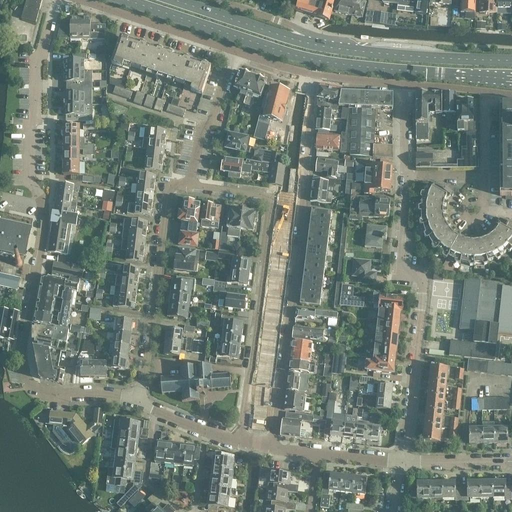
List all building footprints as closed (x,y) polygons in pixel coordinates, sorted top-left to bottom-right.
[(36,23),(42,0),(26,0),(21,19),(36,23)] [(311,0),(299,0),(296,10),(307,13),(311,0)] [(318,16),(323,0),(311,0),(307,13),(318,16)] [(323,0),(318,16),(329,20),(335,1),(334,0),(323,0)] [(348,3),(348,0),(336,0),(334,12),(352,16),(354,5),(348,3)] [(366,0),(348,0),(348,3),(354,5),(352,16),(362,19),(366,0)] [(398,0),(399,1),(417,3),(416,13),(426,14),(427,0),(398,0)] [(461,0),(461,13),(475,13),(475,0),(461,0)] [(511,0),(495,0),(496,3),(496,13),(496,8),(511,8),(511,0)] [(496,13),(496,3),(480,2),(480,12),(496,13)] [(387,26),(387,23),(388,15),(374,13),(372,24),(387,26)] [(80,40),(80,17),(70,17),(70,25),(60,25),(56,39),(70,39),(70,40),(71,43),(80,43),(80,40)] [(90,40),(90,39),(105,40),(105,26),(90,25),(90,17),(80,17),(80,40),(90,40)] [(451,28),(451,27),(451,20),(438,19),(437,27),(451,28)] [(485,30),(485,29),(485,22),(477,22),(476,30),(485,30)] [(191,91),(202,95),(211,68),(121,37),(111,64),(122,68),(124,64),(192,87),(191,91)] [(86,60),(86,54),(73,54),(73,60),(64,60),(64,71),(85,71),(85,60),(86,60)] [(85,82),(85,71),(64,71),(64,82),(72,82),(72,88),(86,88),(91,88),(91,82),(85,82)] [(244,105),(254,77),(240,72),(234,90),(240,92),(236,102),(244,105)] [(259,99),(260,100),(267,82),(254,77),(244,105),(251,107),(254,99),(258,100),(259,99)] [(130,100),(132,92),(115,87),(113,94),(130,100)] [(260,116),(254,138),(265,141),(270,119),(282,122),(290,92),(270,87),(269,92),(266,91),(261,108),(264,110),(263,116),(260,116)] [(339,107),(341,93),(342,91),(319,87),(317,99),(322,100),(321,106),(329,108),(329,110),(332,111),(338,111),(342,112),(341,120),(347,121),(348,107),(339,107)] [(86,94),(86,88),(72,88),(72,94),(63,94),(64,105),(84,105),(84,94),(86,94)] [(137,92),(136,94),(133,103),(141,106),(145,94),(137,92)] [(374,147),(375,129),(375,111),(377,111),(377,108),(393,109),(393,94),(341,93),(339,107),(348,107),(347,121),(345,134),(341,134),(341,137),(340,152),(340,154),(344,154),(343,161),(345,161),(349,161),(350,157),(393,161),(393,147),(374,147)] [(429,108),(429,95),(428,95),(428,94),(416,94),(415,124),(416,124),(416,141),(428,141),(428,124),(428,108),(429,108)] [(442,113),(442,94),(429,95),(429,108),(435,108),(435,115),(442,115),(442,113)] [(456,114),(456,94),(442,94),(442,113),(456,114)] [(147,95),(146,98),(143,107),(151,109),(155,98),(147,95)] [(171,103),(178,106),(181,99),(173,96),(171,103)] [(158,99),(157,101),(154,110),(161,113),(165,101),(158,99)] [(478,168),(478,123),(473,123),(473,102),(470,102),(471,100),(465,101),(464,102),(463,102),(463,105),(457,105),(457,125),(457,126),(457,133),(463,132),(463,133),(465,135),(466,135),(466,148),(461,148),(461,161),(457,161),(457,166),(433,166),(433,155),(416,155),(416,169),(432,169),(478,168)] [(511,103),(499,103),(500,196),(505,196),(505,200),(511,199),(511,103)] [(93,122),(93,116),(86,116),(86,107),(84,107),(84,105),(64,105),(64,116),(72,116),(72,122),(85,122),(93,122)] [(186,110),(169,105),(166,112),(183,118),(186,110)] [(332,111),(329,110),(317,110),(316,120),(331,121),(331,115),(337,116),(338,111),(332,111)] [(315,130),(330,131),(336,132),(336,127),(330,127),(331,121),(316,120),(315,130)] [(80,138),(80,126),(63,125),(63,138),(80,138)] [(166,131),(150,129),(145,128),(143,139),(165,142),(166,131)] [(246,153),(249,139),(229,135),(226,149),(246,153)] [(316,150),(328,151),(340,152),(341,137),(318,135),(316,150)] [(83,151),(94,151),(94,146),(84,146),(84,144),(80,144),(80,138),(63,138),(63,150),(80,151),(83,151)] [(164,152),(165,142),(143,139),(142,149),(147,150),(164,152)] [(280,155),(259,151),(259,150),(252,149),(249,161),(278,165),(280,155)] [(80,163),(80,151),(63,150),(63,163),(80,163)] [(163,162),(164,152),(147,150),(146,160),(163,162)] [(246,163),(243,162),(225,159),(225,164),(223,164),(223,165),(222,166),(221,169),(222,170),(222,172),(229,173),(228,178),(240,180),(240,175),(241,175),(241,174),(250,176),(251,172),(270,174),(269,185),(282,187),(285,166),(278,165),(249,161),(246,160),(246,163)] [(161,172),(163,162),(146,160),(145,170),(161,172)] [(317,160),(316,173),(329,174),(328,177),(336,178),(338,162),(317,160)] [(80,176),(80,163),(63,163),(63,176),(80,176)] [(372,163),(372,166),(366,165),(363,194),(374,195),(375,191),(391,192),(393,167),(386,167),(386,165),(372,163)] [(154,187),(156,176),(139,174),(138,185),(154,187)] [(336,178),(328,177),(328,179),(318,178),(318,181),(313,181),(311,191),(327,193),(328,187),(334,188),(334,184),(340,185),(341,180),(336,179),(336,178)] [(79,186),(74,185),(58,183),(57,193),(72,195),(73,190),(78,191),(79,186)] [(447,209),(446,209),(446,205),(448,205),(449,203),(447,202),(450,195),(452,196),(454,193),(444,188),(443,189),(433,184),(431,187),(428,185),(424,193),(422,192),(421,193),(420,197),(421,198),(422,199),(421,206),(419,206),(418,207),(418,211),(419,212),(421,213),(421,220),(420,220),(419,222),(420,226),(421,226),(423,226),(425,233),(424,234),(423,235),(425,239),(427,239),(428,238),(432,245),(431,246),(431,247),(434,250),(436,250),(437,249),(443,254),(442,255),(442,257),(446,259),(447,259),(448,257),(455,261),(454,262),(455,263),(459,264),(460,264),(461,262),(468,264),(468,265),(469,266),(473,266),(474,265),(474,263),(482,263),(482,265),(483,265),(487,264),(488,263),(488,261),(495,259),(496,260),(497,261),(501,259),(501,257),(500,256),(507,252),(508,253),(509,253),(511,250),(511,248),(511,247),(511,245),(511,227),(507,225),(508,224),(499,219),(497,222),(499,222),(497,225),(496,224),(495,226),(495,227),(493,230),(492,230),(490,231),(491,232),(488,235),(486,234),(484,235),(485,236),(481,238),(480,236),(478,237),(477,238),(474,239),(473,238),(471,237),(470,239),(467,238),(467,237),(465,236),(463,237),(460,236),(460,234),(458,233),(457,234),(454,231),(455,230),(453,228),(452,229),(449,226),(451,225),(450,222),(448,223),(446,219),(448,218),(448,216),(446,216),(445,212),(447,212),(447,209)] [(153,197),(154,187),(138,185),(137,195),(153,197)] [(104,190),(103,200),(115,201),(115,191),(104,190)] [(332,194),(327,193),(311,191),(310,202),(326,204),(331,204),(332,194)] [(71,203),(72,195),(57,193),(55,203),(76,206),(77,203),(71,203)] [(152,207),(153,197),(137,195),(135,204),(135,205),(152,207)] [(350,210),(351,196),(347,195),(347,203),(337,202),(337,208),(350,210)] [(389,218),(389,210),(390,202),(385,201),(385,199),(382,199),(383,195),(378,195),(378,199),(376,199),(376,197),(360,196),(351,196),(350,210),(349,220),(362,221),(362,217),(384,219),(384,218),(389,218)] [(178,221),(182,221),(198,223),(200,204),(194,203),(192,203),(191,201),(187,200),(186,202),(184,201),(183,213),(179,212),(178,221)] [(111,212),(112,206),(113,203),(103,202),(101,210),(111,212)] [(75,216),(76,206),(55,203),(53,213),(75,216)] [(135,205),(135,204),(129,203),(129,204),(130,204),(129,206),(129,211),(129,214),(127,213),(127,214),(151,217),(152,207),(135,205)] [(204,204),(201,222),(201,227),(218,230),(221,207),(213,206),(212,206),(210,204),(207,203),(205,205),(204,204)] [(239,239),(240,230),(243,210),(236,209),(235,208),(234,208),(229,207),(228,207),(228,208),(226,218),(228,218),(227,229),(228,229),(227,234),(221,233),(220,243),(219,251),(226,252),(228,238),(239,239)] [(247,232),(253,233),(254,225),(255,225),(255,224),(256,224),(257,222),(258,213),(258,212),(258,211),(257,211),(252,210),(251,210),(250,211),(243,210),(240,230),(247,231),(247,232)] [(329,229),(332,213),(312,210),(310,226),(329,229)] [(75,216),(53,213),(52,212),(51,223),(52,223),(50,233),(48,253),(67,255),(72,225),(76,226),(77,216),(75,216)] [(148,223),(131,221),(124,220),(126,221),(125,223),(124,228),(125,230),(123,230),(146,233),(148,223)] [(199,228),(200,224),(197,224),(198,223),(182,221),(178,246),(198,248),(199,234),(196,234),(197,228),(199,228)] [(0,251),(18,255),(23,257),(25,257),(31,229),(0,222),(0,251)] [(327,244),(329,229),(310,226),(308,242),(327,244)] [(386,236),(387,228),(366,226),(365,248),(382,249),(382,240),(386,241),(386,236)] [(145,243),(146,233),(123,230),(123,231),(124,231),(123,233),(123,237),(123,240),(122,240),(145,243)] [(255,255),(257,239),(252,238),(251,245),(248,244),(247,253),(255,255)] [(144,253),(145,243),(122,240),(121,240),(122,240),(121,250),(144,253)] [(219,251),(220,243),(213,242),(212,250),(219,251)] [(325,260),(327,244),(308,242),(306,257),(325,260)] [(196,251),(196,252),(178,249),(177,257),(176,257),(175,270),(194,273),(196,273),(199,252),(196,251)] [(143,263),(144,253),(121,250),(121,251),(127,251),(126,261),(143,263)] [(237,254),(226,252),(219,251),(218,255),(218,260),(229,261),(229,265),(232,265),(231,272),(248,274),(250,262),(236,261),(237,254)] [(217,263),(218,260),(218,255),(206,253),(205,261),(217,263)] [(323,275),(325,260),(306,257),(304,273),(323,275)] [(353,261),(351,276),(360,277),(359,284),(374,285),(375,274),(368,273),(370,263),(353,261)] [(69,265),(54,262),(51,272),(82,279),(84,269),(75,267),(76,266),(69,264),(69,265)] [(138,279),(140,269),(122,267),(121,277),(138,279)] [(247,286),(248,274),(231,272),(230,278),(227,278),(226,283),(229,284),(247,286)] [(322,291),(323,275),(304,273),(302,289),(322,291)] [(18,287),(20,279),(5,276),(3,284),(18,287)] [(66,282),(66,281),(43,276),(41,286),(56,289),(64,291),(75,293),(77,293),(79,285),(77,285),(78,279),(69,278),(68,283),(66,282)] [(137,289),(138,279),(121,277),(119,287),(137,289)] [(214,282),(214,281),(202,279),(202,286),(214,287),(214,282)] [(511,335),(511,288),(503,287),(503,284),(464,279),(459,330),(475,332),(474,343),(496,346),(497,334),(511,335)] [(193,297),(193,291),(191,291),(192,284),(173,282),(172,294),(191,296),(193,297)] [(352,286),(353,285),(344,284),(344,286),(342,286),(339,306),(363,309),(364,299),(353,297),(354,287),(352,286)] [(53,307),(56,289),(41,286),(38,304),(53,307)] [(136,299),(137,289),(119,287),(118,297),(136,299)] [(320,307),(322,291),(302,289),(300,305),(320,307)] [(71,311),(75,293),(64,291),(60,309),(71,311)] [(218,307),(223,308),(225,308),(244,311),(244,310),(245,310),(245,304),(244,304),(245,299),(242,298),(243,296),(236,295),(235,297),(227,296),(225,296),(226,293),(225,293),(220,293),(218,307)] [(190,303),(191,296),(172,294),(170,305),(189,308),(191,308),(192,303),(190,303)] [(388,311),(401,312),(403,299),(379,297),(375,296),(373,310),(378,310),(388,311)] [(135,310),(136,299),(118,297),(117,308),(135,310)] [(51,316),(53,307),(38,304),(36,313),(51,316)] [(189,315),(189,308),(170,305),(169,317),(188,320),(190,320),(191,315),(189,315)] [(19,312),(11,311),(0,308),(0,338),(14,341),(19,312)] [(71,311),(60,309),(57,327),(68,329),(71,311)] [(100,321),(101,310),(90,309),(89,320),(100,321)] [(314,322),(315,318),(328,319),(328,326),(336,327),(338,315),(297,310),(295,320),(314,322)] [(399,324),(401,312),(388,311),(378,310),(378,311),(379,311),(378,322),(399,324)] [(49,325),(51,316),(36,313),(34,322),(49,325)] [(132,329),(133,324),(132,324),(132,322),(115,320),(113,332),(114,332),(115,333),(131,334),(132,331),(131,331),(131,329),(132,329)] [(222,334),(241,336),(242,324),(224,322),(222,334)] [(398,337),(399,324),(378,322),(376,334),(385,335),(398,337)] [(69,353),(73,333),(33,326),(33,346),(69,353)] [(81,327),(71,326),(70,332),(80,334),(81,327)] [(323,343),(324,331),(294,327),(293,339),(323,343)] [(186,340),(183,340),(183,339),(182,339),(183,331),(167,329),(165,343),(183,344),(186,345),(191,345),(192,339),(187,338),(186,340)] [(131,338),(131,334),(115,333),(114,332),(112,344),(114,344),(113,345),(129,347),(129,345),(130,345),(131,340),(130,339),(130,337),(131,338)] [(239,348),(241,336),(222,334),(222,341),(208,339),(207,344),(218,346),(221,346),(239,348)] [(398,337),(385,335),(376,334),(375,347),(397,349),(398,337)] [(203,342),(193,341),(191,353),(202,354),(203,342)] [(311,354),(312,343),(293,341),(291,351),(311,354)] [(94,351),(94,344),(94,342),(84,342),(81,353),(88,353),(88,351),(94,351)] [(496,347),(477,344),(450,342),(449,356),(495,362),(496,347)] [(182,349),(183,344),(165,343),(164,355),(180,357),(181,349),(182,349)] [(129,347),(113,345),(112,356),(107,356),(107,357),(128,359),(129,355),(128,355),(128,353),(129,353),(130,348),(129,347)] [(69,353),(33,346),(33,351),(39,380),(62,385),(65,370),(58,368),(61,352),(69,353)] [(238,360),(239,348),(221,346),(218,346),(218,351),(217,351),(217,357),(238,360)] [(395,362),(397,349),(375,347),(373,359),(383,360),(395,362)] [(310,363),(311,354),(291,351),(290,361),(310,363)] [(332,366),(332,370),(331,375),(343,376),(346,355),(334,354),(334,355),(332,366)] [(332,366),(334,355),(327,355),(327,356),(326,355),(324,365),(325,365),(332,366)] [(128,362),(128,359),(107,357),(106,362),(106,368),(111,369),(119,370),(119,371),(125,371),(125,370),(126,370),(126,369),(127,369),(128,363),(127,363),(127,362),(128,362)] [(395,362),(383,360),(373,359),(373,362),(366,361),(365,371),(394,374),(395,362)] [(473,373),(475,361),(468,360),(467,372),(473,373)] [(314,364),(310,363),(290,361),(289,371),(313,374),(314,364)] [(480,373),(482,362),(475,361),(473,373),(480,373)] [(94,362),(89,362),(81,362),(81,371),(80,371),(80,377),(81,376),(81,377),(83,378),(83,379),(88,379),(88,378),(93,378),(94,362)] [(106,368),(106,362),(94,362),(93,378),(99,378),(99,379),(104,379),(104,378),(106,378),(106,376),(107,377),(107,371),(106,371),(106,368)] [(487,374),(488,362),(482,362),(480,373),(487,374)] [(493,375),(495,363),(488,362),(487,374),(493,375)] [(500,376),(501,364),(495,363),(493,375),(500,376)] [(507,376),(508,365),(501,364),(500,376),(507,376)] [(197,376),(196,366),(180,368),(181,377),(160,378),(161,381),(159,384),(159,388),(161,390),(162,394),(182,393),(182,402),(199,401),(198,394),(204,393),(204,391),(212,391),(212,389),(231,388),(231,386),(233,384),(232,379),(230,377),(230,375),(211,376),(211,375),(197,376)] [(446,383),(448,368),(431,366),(429,381),(446,383)] [(462,381),(464,370),(456,369),(455,380),(462,381)] [(289,374),(286,391),(307,393),(309,376),(289,374)] [(373,396),(376,396),(391,398),(392,386),(377,384),(377,379),(359,377),(359,384),(374,386),(373,396)] [(445,398),(446,383),(429,381),(427,396),(445,398)] [(329,399),(330,386),(323,385),(321,397),(329,399)] [(453,399),(460,400),(461,390),(454,389),(453,399)] [(284,411),(304,413),(306,396),(286,394),(284,411)] [(326,418),(326,420),(333,421),(335,403),(336,395),(329,394),(329,402),(328,402),(327,411),(326,418)] [(390,411),(391,398),(376,396),(375,409),(390,411)] [(443,413),(445,398),(427,396),(426,411),(443,413)] [(459,410),(460,400),(453,399),(452,410),(459,410)] [(357,418),(358,410),(353,409),(352,417),(351,417),(351,423),(345,422),(344,424),(343,438),(355,439),(356,425),(357,424),(357,420),(357,418)] [(93,435),(101,428),(103,411),(95,410),(93,423),(87,428),(76,415),(51,413),(50,425),(54,425),(53,433),(62,444),(66,447),(74,440),(80,448),(94,436),(93,435)] [(441,428),(443,413),(426,411),(424,427),(441,428)] [(382,413),(376,412),(376,414),(378,415),(377,420),(382,420),(382,423),(394,424),(395,414),(382,413)] [(306,417),(306,416),(286,413),(285,419),(283,419),(281,436),(300,439),(300,438),(305,439),(306,431),(301,430),(302,422),(312,423),(313,418),(306,417)] [(326,420),(326,418),(320,417),(313,416),(312,423),(325,425),(326,420)] [(339,416),(338,423),(332,422),(330,436),(343,438),(344,424),(345,422),(345,417),(339,416)] [(449,429),(457,430),(458,419),(451,418),(449,429)] [(148,435),(148,430),(141,429),(141,430),(139,430),(140,424),(115,421),(114,431),(148,435)] [(368,426),(369,426),(369,424),(363,423),(363,426),(362,426),(363,424),(357,424),(356,425),(355,439),(366,440),(368,426)] [(482,444),(482,429),(482,425),(476,425),(476,429),(469,429),(470,445),(482,444)] [(380,428),(369,426),(368,426),(366,440),(379,442),(380,428)] [(440,443),(441,428),(424,427),(422,442),(440,443)] [(494,429),(495,444),(507,444),(507,428),(494,429)] [(456,440),(457,430),(449,429),(448,439),(456,440)] [(482,444),(495,444),(494,429),(482,429),(482,444)] [(147,440),(148,435),(114,431),(112,440),(138,443),(138,438),(140,439),(147,440)] [(137,449),(138,443),(112,440),(111,449),(117,450),(145,454),(146,449),(139,448),(139,449),(137,449)] [(164,463),(167,444),(157,443),(153,443),(151,455),(156,456),(155,462),(164,463)] [(174,465),(176,445),(167,444),(164,463),(174,465)] [(183,466),(186,447),(176,445),(174,465),(183,466)] [(198,461),(200,449),(195,448),(186,447),(183,466),(193,467),(194,460),(198,461)] [(145,459),(145,454),(117,450),(116,460),(135,462),(136,457),(138,458),(145,459)] [(234,460),(235,457),(217,455),(216,459),(214,459),(213,463),(210,462),(210,459),(205,458),(204,467),(233,470),(234,460)] [(135,468),(135,462),(116,460),(115,470),(143,473),(144,468),(137,467),(136,468),(135,468)] [(232,480),(233,470),(204,467),(203,472),(212,473),(212,477),(232,480)] [(142,485),(143,473),(115,470),(114,479),(115,479),(114,487),(126,488),(127,481),(131,481),(131,483),(142,485)] [(267,490),(287,493),(297,494),(298,487),(288,486),(290,474),(270,472),(268,484),(274,485),(273,490),(267,489),(267,490)] [(150,483),(163,484),(164,475),(150,474),(150,483)] [(340,494),(342,476),(330,475),(328,492),(340,494)] [(352,495),(354,477),(342,476),(340,494),(352,495)] [(231,489),(232,480),(212,477),(211,482),(202,481),(201,486),(231,489)] [(352,495),(365,497),(367,479),(354,477),(352,495)] [(468,500),(480,500),(480,482),(467,483),(467,489),(461,489),(461,501),(468,501),(468,500)] [(480,500),(493,499),(492,482),(480,482),(480,500)] [(511,488),(505,488),(505,482),(492,482),(493,499),(494,499),(494,500),(511,500),(511,488)] [(423,501),(430,501),(430,483),(417,483),(417,490),(411,490),(411,502),(417,501),(417,506),(424,506),(423,501)] [(436,501),(443,501),(442,483),(430,483),(430,501),(430,504),(436,504),(436,501)] [(461,501),(461,489),(455,489),(455,483),(442,483),(443,501),(450,501),(452,501),(461,501)] [(145,496),(149,493),(144,486),(140,489),(145,496)] [(230,499),(231,489),(201,486),(201,491),(210,492),(209,496),(230,499)] [(286,503),(287,493),(267,490),(265,502),(271,503),(271,507),(264,507),(264,508),(285,510),(295,511),(296,505),(286,503)] [(144,497),(139,492),(129,502),(134,508),(144,497)] [(328,509),(330,496),(322,495),(320,508),(328,509)] [(228,509),(230,499),(209,496),(208,506),(208,511),(217,511),(217,507),(228,509)]
